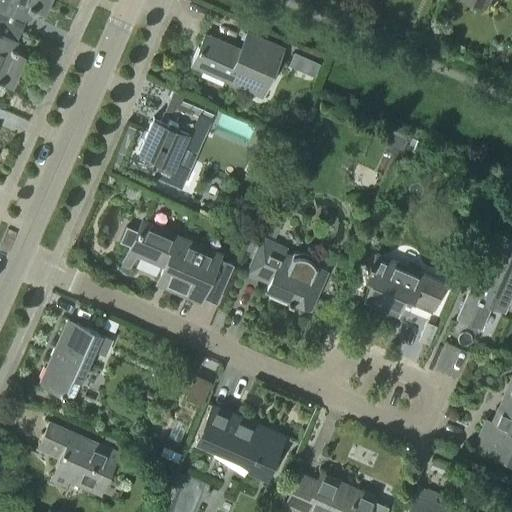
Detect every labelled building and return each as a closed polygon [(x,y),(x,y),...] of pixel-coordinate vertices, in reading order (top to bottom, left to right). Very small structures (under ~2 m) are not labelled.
[(47,0),(0,0),(0,21),(21,31),(26,20),(29,22),(33,13),(35,14),(35,13),(45,17),(51,2),(47,0)] [(0,21),(0,65),(20,75),(26,59),(16,55),(17,53),(16,52),(20,43),(17,42),(21,31),(0,21)] [(205,35),(192,65),(262,95),(282,48),(248,34),(241,50),(205,35)] [(309,61),(304,74),(312,78),(318,65),(309,61)] [(0,65),(0,87),(0,86),(2,87),(3,85),(13,89),(20,75),(0,65)] [(138,150),(173,167),(191,129),(199,133),(204,120),(209,122),(215,109),(180,94),(166,123),(153,117),(138,150)] [(125,127),(113,153),(121,156),(132,130),(125,127)] [(385,127),(379,138),(391,144),(397,133),(385,127)] [(269,149),(284,156),(290,140),(275,134),(269,149)] [(126,227),(119,242),(130,247),(128,251),(163,267),(156,282),(198,301),(219,255),(142,221),(137,231),(126,227)] [(495,325),(501,310),(503,312),(511,292),(511,243),(494,236),(480,266),(475,264),(464,280),(472,284),(457,318),(481,328),(484,321),(495,325)] [(283,249),(260,238),(243,275),(263,283),(261,291),(307,310),(323,272),(313,268),(315,265),(314,264),(313,262),(311,260),(310,258),(308,256),(305,255),(304,254),(301,253),(298,253),(296,253),(294,253),(291,254),(289,254),(288,257),(281,254),(283,249)] [(444,286),(374,255),(370,264),(368,263),(366,268),(368,269),(363,279),(369,282),(364,294),(399,310),(403,301),(432,313),(444,286)] [(92,351),(104,356),(111,340),(99,335),(100,333),(68,319),(39,383),(65,394),(74,374),(81,377),(92,351)] [(475,445),(511,461),(511,377),(491,424),(485,421),(475,445)] [(249,470),(267,478),(285,436),(213,404),(197,441),(217,450),(220,444),(253,459),(249,470)] [(119,453),(49,422),(37,449),(59,459),(55,468),(103,489),(119,453)] [(163,447),(159,456),(177,464),(181,455),(163,447)] [(306,506),(319,511),(386,511),(388,508),(373,501),(375,498),(320,474),(317,480),(299,472),(285,503),(304,511),(306,506)] [(451,511),(452,509),(433,501),(428,511),(410,503),(406,511),(451,511)]
